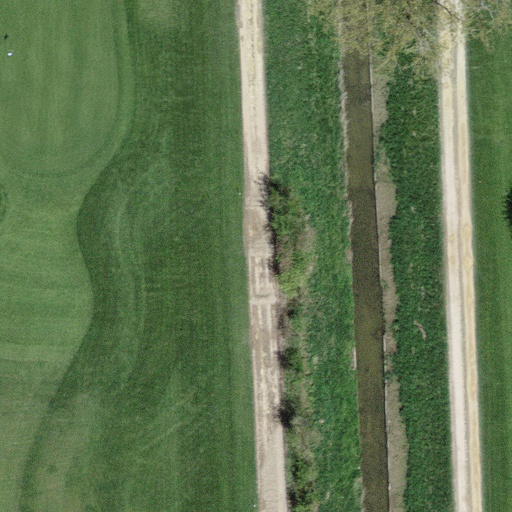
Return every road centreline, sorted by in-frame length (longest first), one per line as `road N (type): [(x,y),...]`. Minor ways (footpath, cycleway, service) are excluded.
road 1 (track): [(460,0),(482,511)]
road 2 (track): [(243,0),(265,511)]
